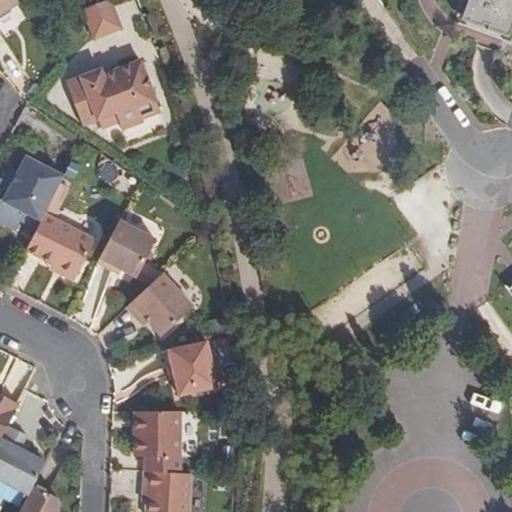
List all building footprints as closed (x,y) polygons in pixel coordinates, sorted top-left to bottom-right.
[(0,0),(0,17),(17,7),(13,0),(0,0)] [(107,0),(79,12),(91,40),(119,30),(107,0)] [(511,0),(472,0),(466,18),(476,22),(474,27),(492,35),(494,29),(505,32),(511,11),(511,0)] [(99,65),(67,77),(75,98),(86,120),(91,133),(106,128),(108,135),(127,129),(126,126),(160,114),(140,57),(112,67),(114,74),(107,77),(105,70),(101,71),(99,65)] [(112,67),(105,70),(107,77),(114,74),(112,67)] [(44,218),(64,181),(25,161),(17,178),(20,180),(14,190),(11,189),(2,205),(41,225),(44,218)] [(44,218),(41,225),(26,254),(52,267),(76,279),(95,244),(44,218)] [(155,244),(119,225),(97,266),(112,274),(114,270),(136,281),(155,244)] [(73,286),(76,279),(52,267),(48,273),(73,286)] [(162,277),(127,310),(138,322),(142,318),(149,325),(163,340),(193,311),(162,277)] [(142,318),(138,322),(144,329),(149,325),(142,318)] [(223,323),(210,326),(213,339),(226,337),(223,323)] [(217,390),(208,345),(167,353),(177,398),(217,390)] [(0,444),(8,429),(19,407),(0,396),(0,444)] [(181,416),(137,416),(138,441),(135,442),(135,460),(145,460),(181,460),(181,416)] [(28,499),(33,489),(45,464),(20,453),(26,438),(8,429),(0,444),(0,485),(14,492),(28,499)] [(145,475),(181,477),(181,460),(145,460),(145,475)] [(187,511),(190,478),(181,477),(145,475),(144,475),(143,494),(148,494),(147,511),(187,511)] [(56,511),(56,501),(33,489),(28,499),(24,506),(21,511),(56,511)]
